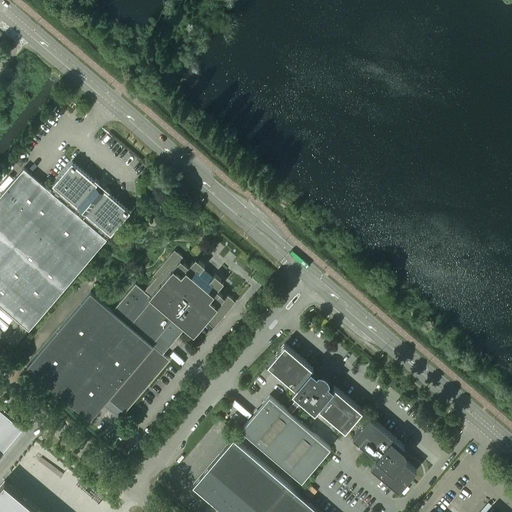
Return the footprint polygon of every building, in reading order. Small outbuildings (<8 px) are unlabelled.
[(24,79),(17,74),(10,68),(2,77),(16,89),(23,80),(24,79)] [(0,304),(29,329),(107,238),(104,236),(108,231),(111,233),(130,211),(105,189),(103,190),(96,184),(97,183),(72,161),(52,184),(55,186),(51,191),(24,167),(0,195),(0,304)] [(163,353),(185,326),(194,333),(206,320),(214,327),(236,301),(224,291),(222,294),(217,290),(224,282),(215,274),(213,275),(203,267),(205,265),(195,257),(188,265),(184,261),(186,259),(174,249),(152,275),(155,277),(144,290),(135,282),(112,310),(90,291),(27,365),(90,419),(108,398),(125,411),(170,359),(163,353)] [(247,421),(241,428),(302,480),(330,448),(330,446),(306,426),(291,413),(303,399),(315,409),(318,406),(336,422),(345,429),(353,421),(354,422),(356,424),(360,427),(353,436),(377,457),(370,465),(399,490),(416,469),(405,459),(404,459),(402,457),(401,457),(401,449),(403,446),(404,445),(370,416),(363,424),(355,418),(362,409),(334,385),(333,386),(328,382),(325,379),(326,378),(321,374),(320,375),(317,372),(312,368),(313,367),(285,343),(267,363),(295,387),(292,390),(299,395),(287,409),(269,394),(247,421)] [(0,455),(23,428),(0,408),(0,455)] [(321,511),(233,437),(193,484),(224,511),(321,511)] [(0,511),(42,511),(4,480),(0,484),(0,511)]
